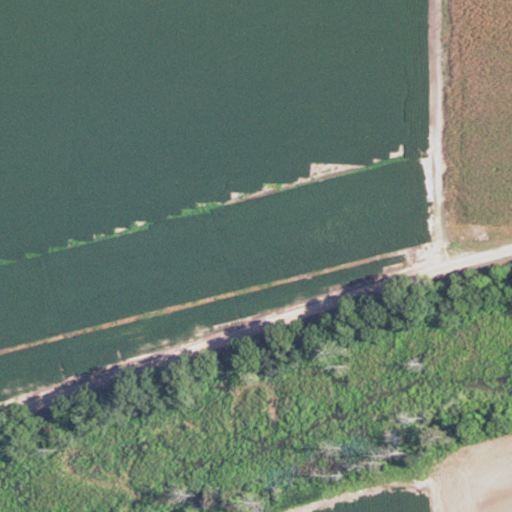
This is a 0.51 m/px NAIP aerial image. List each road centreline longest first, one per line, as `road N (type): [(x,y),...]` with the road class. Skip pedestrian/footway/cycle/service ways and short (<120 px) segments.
road 1 (residential): [(0,418),(241,332),(511,251)]
road 2 (residential): [(439,270),(438,0)]
